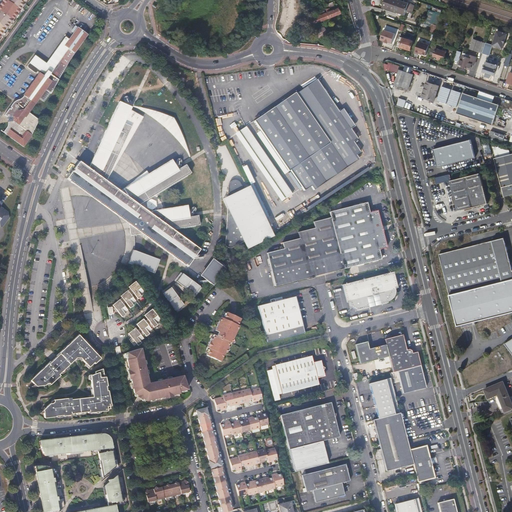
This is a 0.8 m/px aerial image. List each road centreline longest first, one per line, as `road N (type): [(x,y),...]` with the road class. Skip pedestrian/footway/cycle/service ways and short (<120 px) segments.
road 1 (secondary): [(11,405),(15,294),(34,204),(91,74),(114,43),(127,39)]
road 2 (secondary): [(37,174),(17,248),(0,384)]
road 3 (tertiary): [(430,310),(482,511)]
road 4 (tertiary): [(355,69),(376,95),(413,241)]
road 5 (residential): [(334,333),(379,511)]
road 6 (secondary): [(114,27),(37,174)]
road 7 (residential): [(511,96),(366,51)]
road 8 (residential): [(121,421),(132,478),(194,468)]
